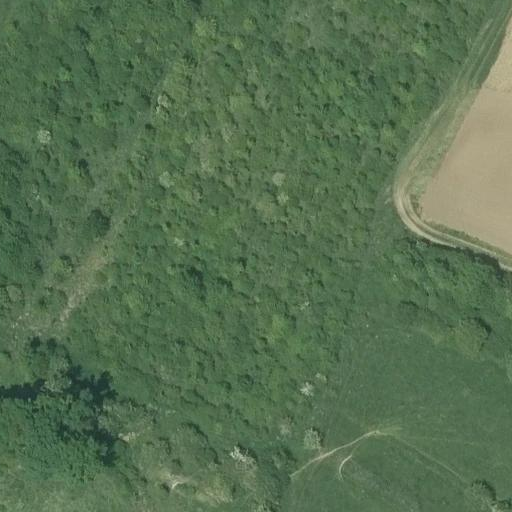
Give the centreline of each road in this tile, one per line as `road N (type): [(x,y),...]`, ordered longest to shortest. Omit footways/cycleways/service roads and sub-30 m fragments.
road 1 (track): [(396,215),(404,178),(511,0)]
road 2 (track): [(39,326),(40,379),(142,511)]
road 3 (track): [(396,215),(511,261)]
